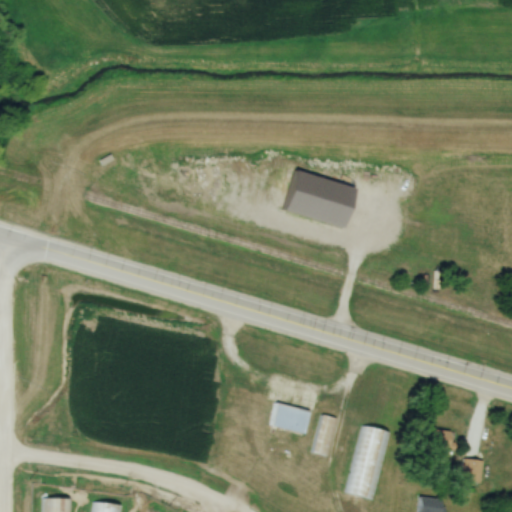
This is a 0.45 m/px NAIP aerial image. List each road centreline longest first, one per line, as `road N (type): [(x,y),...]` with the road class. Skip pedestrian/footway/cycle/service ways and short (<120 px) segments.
road 1 (residential): [(511,387),(9,238)]
road 2 (residential): [(47,136),(95,111),(150,101),(511,113)]
road 3 (residential): [(5,511),(9,238)]
road 4 (residential): [(242,511),(163,475),(4,449)]
